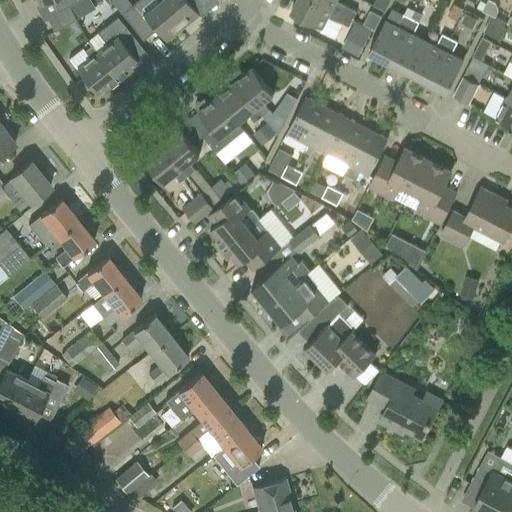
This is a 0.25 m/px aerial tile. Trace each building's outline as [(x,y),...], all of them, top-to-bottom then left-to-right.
[(51,0),(58,10),(68,5),(77,0),(37,0),(40,5),(48,0),(51,0)] [(77,0),(68,5),(76,19),(87,12),(95,8),(90,0),(77,0)] [(110,0),(121,13),(131,5),(126,0),(110,0)] [(157,0),(158,1),(181,28),(198,14),(187,1),(187,0),(157,0)] [(349,25),(352,19),(316,0),(296,0),(291,11),(322,27),(327,18),(342,26),(343,22),(349,25)] [(316,0),(352,19),(356,10),(348,6),(336,0),(316,0)] [(181,28),(158,1),(143,14),(134,3),(131,5),(121,13),(121,14),(142,40),(155,29),(166,41),(181,28)] [(483,11),(485,6),(479,3),(476,8),(483,11)] [(453,4),(447,16),(457,21),(462,9),(453,4)] [(54,31),(76,19),(68,5),(58,10),(46,17),(54,31)] [(388,62),(408,72),(425,39),(413,33),(423,14),(415,10),(411,17),(388,62)] [(477,19),(465,13),(461,22),(473,28),(477,19)] [(363,24),(375,30),(382,17),(376,14),(368,15),(363,24)] [(411,17),(404,14),(398,25),(386,19),(369,52),(388,62),(411,17)] [(492,14),(485,30),(500,37),(507,20),(492,14)] [(90,45),(118,80),(132,68),(130,66),(137,60),(129,50),(138,43),(116,17),(87,41),(90,45)] [(358,56),(367,37),(370,31),(357,25),(345,49),(358,56)] [(408,72),(427,82),(450,38),(442,34),(436,45),(425,39),(408,72)] [(473,55),(473,56),(482,60),(491,41),(482,36),(473,55)] [(458,42),(450,38),(427,82),(447,92),(464,59),(452,53),(458,42)] [(68,59),(76,69),(96,94),(102,88),(104,91),(118,80),(90,45),(84,51),(81,48),(68,59)] [(479,85),(489,64),(482,60),(473,56),(463,76),(479,85)] [(230,74),(229,75),(262,116),(263,115),(278,133),(286,117),(283,114),(273,113),(270,109),(263,101),(274,93),(253,67),(244,74),(240,69),(231,76),(230,74)] [(226,89),(217,96),(244,129),(238,122),(248,114),(254,122),(262,116),(229,75),(230,77),(222,84),(226,89)] [(463,76),(453,95),(469,103),(479,85),(463,76)] [(279,104),(291,110),(297,97),(287,92),(279,104)] [(234,137),(244,129),(217,96),(208,103),(204,98),(195,105),(211,126),(201,134),(202,136),(202,135),(216,152),(226,144),(234,138),(234,137)] [(307,143),(326,107),(306,96),(287,133),(307,143)] [(511,125),(511,101),(506,99),(496,117),(511,125)] [(328,154),(347,117),(326,107),(307,143),(328,154)] [(367,127),(347,117),(328,154),(348,164),(367,127)] [(0,153),(15,141),(0,122),(0,153)] [(262,144),(275,134),(267,123),(254,133),(262,144)] [(156,134),(155,134),(188,175),(196,169),(189,161),(200,153),(192,144),(202,136),(201,134),(191,142),(179,127),(170,134),(166,129),(157,136),(156,134)] [(367,127),(348,164),(343,173),(355,178),(360,170),(369,175),(388,138),(367,127)] [(188,175),(155,134),(155,135),(157,137),(148,143),(152,149),(143,156),(164,182),(174,174),(181,181),(188,175)] [(405,203),(428,159),(405,147),(397,162),(384,156),(369,186),(393,198),(394,197),(405,203)] [(444,186),(451,171),(428,159),(405,203),(416,209),(416,210),(441,223),(456,193),(444,186)] [(30,202),(51,185),(30,160),(9,177),(10,178),(0,186),(8,197),(9,196),(19,210),(29,201),(30,202)] [(281,176),(288,180),(295,168),(288,164),(281,176)] [(249,166),(237,176),(244,185),(256,175),(249,166)] [(302,172),(295,168),(288,180),(296,184),(302,172)] [(214,208),(233,193),(233,191),(235,189),(227,180),(225,182),(222,179),(202,193),(214,208)] [(329,201),(335,189),(328,185),(322,197),(329,201)] [(504,240),(511,225),(511,207),(498,201),(501,196),(481,186),(465,217),(453,210),(441,234),(464,246),(474,225),(504,240)] [(335,189),(329,201),(336,204),(342,193),(335,189)] [(221,249),(259,218),(259,216),(254,209),(250,208),(236,191),(208,214),(216,224),(210,229),(217,238),(214,241),(221,249)] [(301,199),(295,191),(282,201),(288,209),(301,199)] [(202,193),(183,208),(194,222),(214,208),(202,193)] [(78,219),(61,198),(28,225),(45,245),(56,236),(78,219)] [(271,206),(259,215),(280,243),(292,234),(271,206)] [(357,206),(351,218),(367,226),(373,215),(357,206)] [(318,232),(335,220),(327,209),(311,221),(318,232)] [(282,247),(267,229),(259,219),(259,218),(221,249),(228,258),(232,255),(239,264),(245,259),(253,269),(282,247)] [(62,267),(95,240),(78,219),(56,236),(66,249),(55,258),(62,267)] [(357,230),(349,220),(342,226),(349,236),(357,230)] [(299,251),(320,234),(311,224),(290,241),(299,251)] [(0,266),(8,276),(30,257),(5,228),(0,231),(0,266)] [(387,245),(416,267),(425,250),(392,233),(387,245)] [(367,236),(356,246),(370,261),(381,251),(367,236)] [(291,254),(252,286),(267,305),(310,270),(302,260),(298,263),(291,254)] [(103,294),(124,277),(107,256),(74,282),(81,290),(92,281),(103,294)] [(420,280),(411,272),(406,266),(395,277),(401,282),(421,302),(434,289),(423,278),(420,280)] [(56,284),(45,270),(13,295),(24,310),(31,304),(56,284)] [(267,305),(282,324),(296,312),(303,321),(328,301),(306,273),(310,270),(267,305)] [(141,298),(124,277),(103,294),(92,303),(109,324),(141,298)] [(474,298),(477,286),(465,283),(461,294),(474,298)] [(56,284),(31,304),(41,317),(66,297),(56,284)] [(375,354),(351,331),(354,327),(340,313),(348,303),(339,294),(321,312),(330,321),(306,347),(328,369),(339,358),(355,375),(375,354)] [(150,352),(171,335),(154,314),(122,340),(128,348),(139,339),(150,352)] [(0,353),(10,335),(14,326),(3,320),(0,326),(0,353)] [(101,343),(91,330),(60,355),(72,368),(76,363),(87,354),(101,343)] [(0,356),(9,361),(20,340),(10,335),(0,353),(0,356)] [(188,356),(171,335),(150,352),(160,364),(149,374),(155,381),(167,372),(167,373),(188,356)] [(101,343),(87,354),(93,362),(98,359),(108,371),(117,363),(101,343)] [(0,414),(7,418),(27,380),(5,368),(0,377),(0,401),(4,404),(0,412),(0,414)] [(193,408),(216,390),(200,371),(166,400),(172,408),(181,419),(193,408)] [(422,436),(438,407),(411,393),(414,389),(381,372),(368,397),(387,407),(380,420),(394,427),(396,423),(422,436)] [(55,378),(54,380),(43,375),(38,385),(27,380),(7,418),(14,422),(19,412),(34,420),(49,391),(61,398),(68,385),(55,378)] [(96,387),(88,380),(78,394),(86,400),(96,387)] [(216,390),(193,408),(202,419),(189,430),(176,441),(183,449),(196,438),(209,427),(231,409),(221,397),(216,390)] [(136,427),(155,412),(147,402),(128,417),(136,427)] [(112,412),(110,409),(79,432),(88,445),(105,433),(130,413),(122,403),(112,412)] [(224,446),(246,428),(231,409),(209,427),(224,446)] [(228,475),(261,447),(246,428),(224,446),(234,458),(222,468),(228,475)] [(202,445),(196,438),(183,449),(189,456),(202,445)] [(82,453),(74,466),(92,477),(99,464),(82,453)] [(488,511),(499,511),(511,488),(511,464),(503,460),(497,471),(481,463),(470,483),(483,489),(474,505),(488,511)] [(126,493),(142,480),(148,475),(137,461),(115,479),(126,493)] [(252,487),(258,511),(264,511),(292,504),(285,478),(252,487)] [(511,511),(511,488),(499,511),(511,511)]
